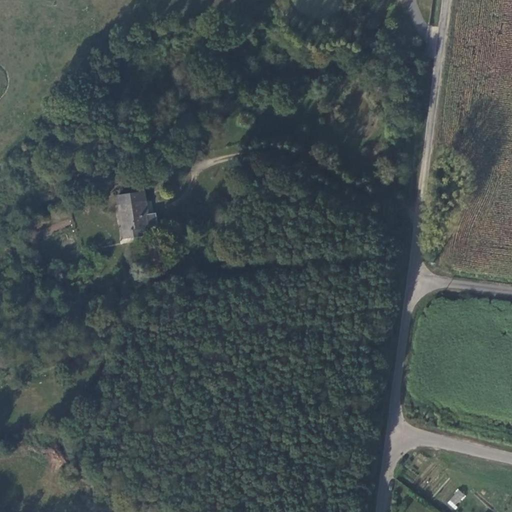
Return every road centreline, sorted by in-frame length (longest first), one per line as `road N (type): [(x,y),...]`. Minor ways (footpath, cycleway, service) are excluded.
road 1 (unclassified): [(444,0),(410,277)]
road 2 (unclassified): [(410,277),(382,511)]
road 3 (track): [(392,432),(511,459)]
